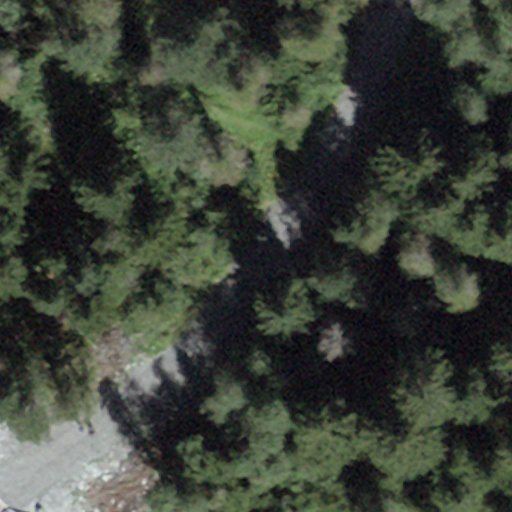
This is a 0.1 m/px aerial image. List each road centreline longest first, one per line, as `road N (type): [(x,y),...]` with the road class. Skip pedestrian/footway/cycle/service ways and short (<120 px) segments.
road 1 (track): [(0,495),(103,438),(230,320),(367,77)]
road 2 (track): [(367,77),(511,49)]
